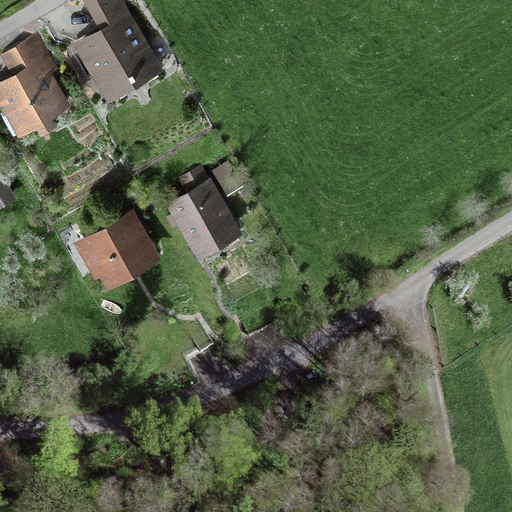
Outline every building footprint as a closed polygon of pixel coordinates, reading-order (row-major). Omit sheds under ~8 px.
[(88,0),(87,1),(99,23),(105,20),(110,28),(79,47),(94,73),(103,68),(114,88),(153,65),(121,10),(126,7),(121,0),(88,0)] [(0,84),(12,104),(1,110),(14,132),(61,105),(50,88),(56,84),(46,68),(41,71),(35,62),(0,82),(0,84)] [(190,192),(171,202),(197,246),(233,224),(200,166),(181,177),(190,192)] [(0,201),(10,195),(1,180),(0,180),(0,201)] [(131,215),(86,241),(108,278),(153,251),(131,215)] [(261,296),(235,310),(249,336),(275,322),(261,296)] [(213,344),(198,319),(185,326),(200,352),(213,344)]
